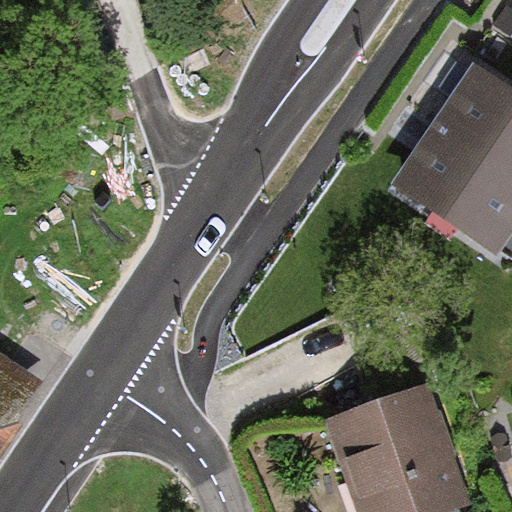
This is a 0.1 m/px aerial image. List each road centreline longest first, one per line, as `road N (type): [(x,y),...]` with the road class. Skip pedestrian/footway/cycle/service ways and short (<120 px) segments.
road 1 (tertiary): [(99,374),(356,0)]
road 2 (track): [(119,0),(187,175),(212,208)]
road 3 (residential): [(99,374),(184,436),(215,474),(229,511)]
road 4 (tertiary): [(6,511),(99,374)]
